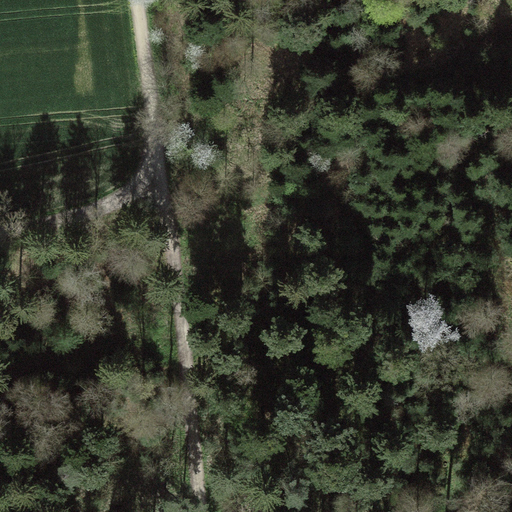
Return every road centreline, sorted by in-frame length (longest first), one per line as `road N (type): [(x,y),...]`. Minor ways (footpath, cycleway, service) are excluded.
road 1 (track): [(198,511),(156,178)]
road 2 (track): [(156,178),(136,0)]
road 3 (track): [(156,178),(0,216)]
